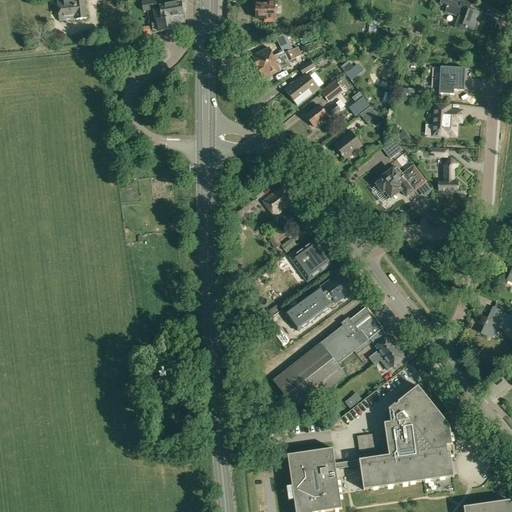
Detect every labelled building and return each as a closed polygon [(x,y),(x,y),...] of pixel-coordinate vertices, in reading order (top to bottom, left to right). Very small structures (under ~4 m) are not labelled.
[(63,0),(57,1),(59,22),(76,20),(86,19),(84,0),(63,0)] [(155,20),(157,20),(159,33),(175,30),(175,29),(179,28),(177,19),(182,18),(182,16),(184,16),(182,2),(157,7),(155,0),(154,0),(142,2),(143,12),(153,10),(155,20)] [(469,10),(472,3),(464,0),(441,0),(440,4),(448,7),(446,12),(459,16),(455,28),(464,31),(466,27),(474,30),(476,23),(477,23),(479,17),(480,13),(469,10)] [(265,21),(274,21),(274,1),(267,1),(267,4),(256,4),(256,18),(265,18),(265,21)] [(376,32),(377,22),(370,21),(369,31),(376,32)] [(133,39),(141,38),(140,28),(132,29),(133,39)] [(292,50),(288,42),(280,47),(283,54),(292,50)] [(257,68),(278,57),(277,55),(272,57),(268,48),(259,53),(260,55),(252,59),(257,68)] [(257,68),(262,77),(269,73),(270,75),(279,70),(279,71),(290,66),(289,62),(301,56),(297,48),(292,50),(278,57),(257,68)] [(299,69),(302,75),(315,67),(311,61),(299,69)] [(348,61),(340,67),(345,74),(353,68),(348,61)] [(454,91),(464,91),(465,69),(440,67),(439,94),(454,95),(454,91)] [(353,69),(346,75),(350,79),(356,74),(353,69)] [(283,89),(297,106),(318,89),(313,83),(305,73),(303,75),(299,78),(299,77),(283,89)] [(321,93),(329,103),(343,91),(336,82),(321,93)] [(367,106),(358,94),(352,99),(355,104),(348,110),(354,117),(367,106)] [(309,122),(314,128),(321,122),(323,124),(329,118),(328,117),(340,108),(335,103),(324,112),(319,106),(306,117),(307,119),(306,120),(308,123),(309,122)] [(438,137),(446,138),(447,136),(455,136),(456,122),(462,122),(462,112),(447,111),(447,105),(435,105),(434,126),(432,126),(431,137),(438,137)] [(377,113),(371,106),(370,107),(363,112),(360,114),(367,123),(377,116),(376,115),(377,113)] [(403,131),(397,136),(403,144),(410,138),(403,131)] [(334,145),(345,159),(361,146),(351,132),(334,145)] [(383,149),(391,159),(402,150),(399,146),(395,140),(383,149)] [(434,157),(448,158),(448,149),(434,149),(428,148),(428,154),(434,154),(434,157)] [(439,191),(458,191),(458,187),(460,187),(460,185),(459,185),(459,183),(455,182),(455,169),(458,164),(451,158),(445,166),(444,181),(443,181),(443,182),(439,182),(439,185),(437,185),(437,187),(439,187),(439,191)] [(381,194),(387,202),(401,191),(406,197),(413,191),(412,190),(413,188),(414,190),(417,188),(419,191),(421,189),(426,195),(431,192),(431,189),(425,181),(412,166),(402,175),(397,169),(393,172),(393,171),(384,178),(385,179),(376,186),(382,193),(381,194)] [(262,202),(273,217),(286,207),(294,201),(282,186),(274,192),(275,192),(269,197),(262,202)] [(231,214),(236,221),(257,205),(251,198),(231,214)] [(290,258),(307,282),(331,265),(323,253),(329,249),(320,236),(290,258)] [(279,250),(283,255),(284,254),(285,255),(297,246),(291,238),(279,248),(280,249),(279,250)] [(276,239),(271,242),(276,249),(281,246),(276,239)] [(314,320),(351,292),(347,287),(349,285),(344,279),(342,280),(338,274),(301,302),(284,313),(297,332),(314,320)] [(299,295),(293,287),(268,305),(274,313),(299,295)] [(273,381),(298,413),(346,376),(337,365),(346,358),(354,352),(356,355),(372,342),(376,347),(388,338),(382,330),(383,329),(366,308),(350,320),(348,318),(341,323),(343,326),(273,381)] [(509,334),(511,338),(511,315),(510,317),(509,316),(502,313),(503,312),(494,308),(483,333),(492,337),(498,324),(503,327),(502,328),(507,334),(509,334)] [(282,336),(285,341),(293,336),(290,331),(282,336)] [(391,339),(388,338),(376,347),(379,351),(369,358),(374,365),(379,361),(396,348),(393,344),(393,341),(391,339)] [(396,348),(379,361),(388,371),(404,358),(403,357),(403,355),(401,352),(399,352),(396,348)] [(335,464),(336,469),(352,467),(360,466),(363,491),(365,490),(364,486),(370,485),(371,490),(380,488),(379,484),(385,483),(386,487),(395,486),(394,481),(400,480),(400,485),(417,483),(416,478),(422,477),(423,482),(424,482),(432,480),(431,476),(437,475),(438,479),(447,478),(446,473),(452,472),(453,477),(454,477),(454,475),(450,452),(448,452),(447,446),(452,445),(450,430),(445,430),(441,425),(445,423),(436,412),(440,409),(434,402),(431,405),(427,400),(431,397),(425,390),(421,393),(418,388),(421,385),(420,384),(398,403),(400,405),(397,407),(395,405),(389,410),(391,423),(384,424),(389,456),(351,462),(335,464)] [(344,402),(350,409),(362,400),(356,393),(344,402)] [(360,416),(368,406),(361,400),(353,410),(360,416)] [(374,450),(372,435),(357,437),(359,453),(374,450)] [(335,464),(333,449),(287,456),(295,511),(325,511),(342,510),(340,494),(336,469),(335,464)] [(511,511),(511,504),(509,501),(463,508),(464,511),(511,511)]
